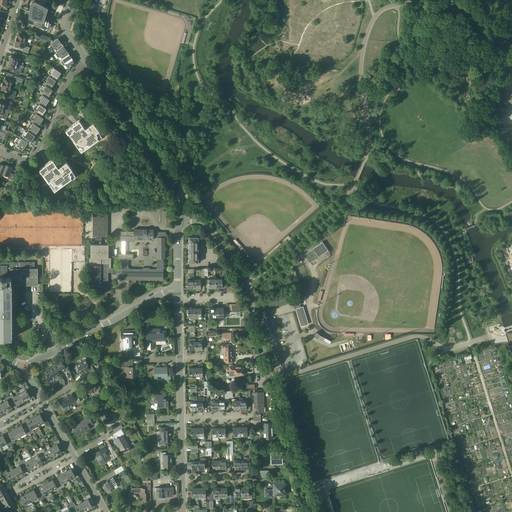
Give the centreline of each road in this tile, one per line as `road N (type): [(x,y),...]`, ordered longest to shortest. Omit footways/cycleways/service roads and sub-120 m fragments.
road 1 (unclassified): [(309,511),(244,280),(203,223),(178,221)]
road 2 (residential): [(0,150),(33,153),(85,59)]
road 3 (residential): [(55,350),(177,290)]
road 4 (residential): [(72,456),(19,490),(15,484),(65,456)]
